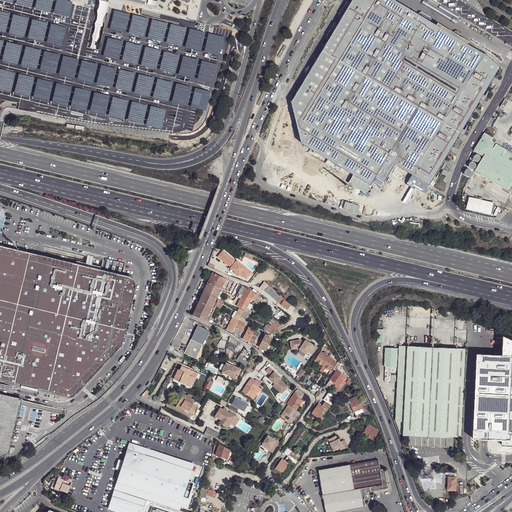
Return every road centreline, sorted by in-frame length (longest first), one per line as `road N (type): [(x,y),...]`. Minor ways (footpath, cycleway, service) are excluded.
road 1 (motorway): [(442,258),(0,153)]
road 2 (motorway): [(429,511),(358,345),(358,310),(380,285),(401,281),(511,301)]
road 3 (motorway): [(226,224),(303,268),(326,299),(414,511)]
road 4 (secondary): [(262,58),(192,264),(131,377)]
road 5 (secondary): [(181,312),(241,157),(320,0)]
road 6 (motorway): [(0,187),(147,236),(166,250),(173,288),(131,377)]
road 7 (unclassified): [(181,312),(256,349),(311,396),(270,466),(304,511)]
road 8 (motorway): [(226,224),(511,294)]
road 9 (motorway): [(0,172),(226,224)]
road 10 (motorway): [(258,0),(216,140),(195,155),(148,162)]
road 11 (secondary): [(47,467),(122,404),(181,312)]
road 12 (motorway): [(262,58),(221,143),(194,162),(148,162)]
road 13 (secondary): [(131,377),(0,482)]
road 14 (motorway): [(148,162),(0,137)]
